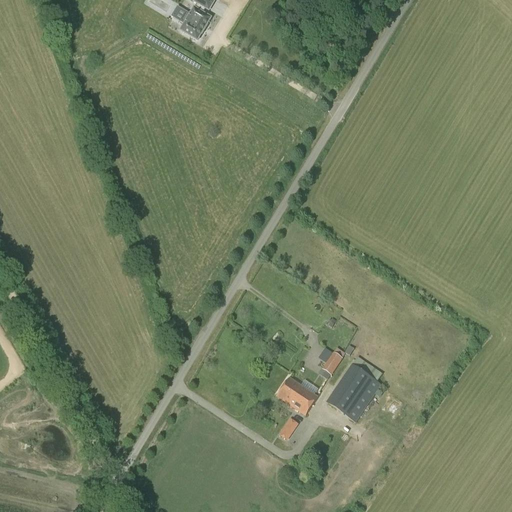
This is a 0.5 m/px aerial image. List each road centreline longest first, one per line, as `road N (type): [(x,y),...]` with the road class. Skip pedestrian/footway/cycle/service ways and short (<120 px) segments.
road 1 (unclassified): [(98,511),(400,0)]
road 2 (track): [(129,511),(0,276)]
